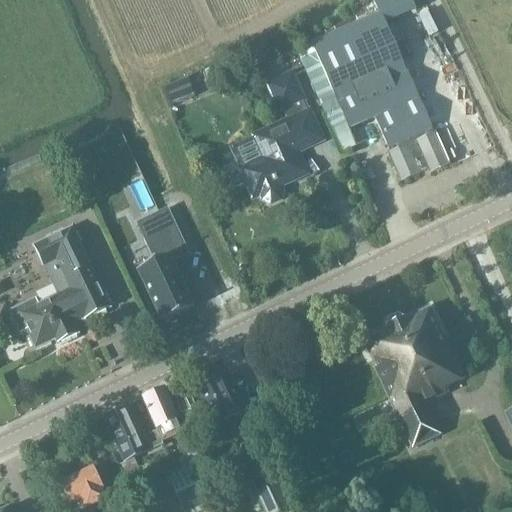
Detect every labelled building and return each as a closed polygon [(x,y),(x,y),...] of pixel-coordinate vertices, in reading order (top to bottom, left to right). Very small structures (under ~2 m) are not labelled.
[(380,15),(311,46),(348,131),(374,120),(387,150),(388,150),(390,153),(387,155),(401,186),(448,165),(434,133),(431,134),(430,131),(430,130),(380,15)] [(265,160),(240,171),(253,200),(260,197),(263,202),(272,206),(283,201),(285,194),(282,188),(308,175),(299,154),(323,143),(309,112),(304,101),(292,75),(269,85),(280,111),(284,110),(289,121),(254,137),(265,160)] [(230,152),(221,153),(223,171),(232,171),(230,152)] [(368,189),(378,185),(370,163),(360,167),(368,189)] [(155,263),(138,271),(162,324),(194,309),(172,262),(188,255),(168,211),(138,225),(144,239),(157,233),(166,253),(154,259),(155,263)] [(36,301),(11,313),(21,334),(26,332),(35,350),(56,341),(58,345),(78,335),(72,324),(83,319),(85,322),(110,309),(90,269),(72,230),(34,248),(57,297),(38,307),(36,301)] [(426,404),(449,394),(446,389),(465,380),(444,336),(443,337),(430,309),(406,321),(398,317),(389,321),(387,330),(362,341),(375,367),(373,368),(413,450),(441,436),(426,404)] [(197,390),(214,425),(246,410),(229,375),(218,380),(197,390)] [(164,390),(143,400),(162,443),(184,434),(164,390)] [(124,464),(124,465),(162,447),(157,433),(145,438),(130,406),(104,418),(124,464)] [(208,501),(218,497),(213,485),(201,460),(166,475),(182,511),(205,511),(212,509),(208,501)] [(250,477),(266,511),(282,511),(289,509),(270,468),(250,477)] [(62,487),(58,489),(63,498),(66,496),(72,508),(76,506),(78,511),(90,511),(93,511),(110,502),(93,470),(81,476),(78,475),(72,477),(71,480),(61,485),(62,487)]
